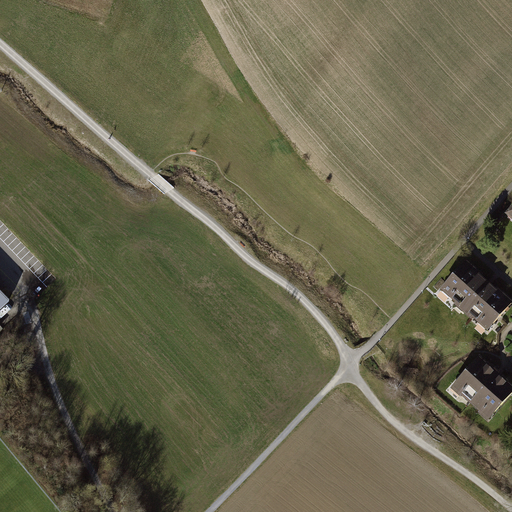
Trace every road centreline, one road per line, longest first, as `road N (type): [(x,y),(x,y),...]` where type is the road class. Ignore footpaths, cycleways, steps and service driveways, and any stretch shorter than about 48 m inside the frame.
road 1 (track): [(0,41),(307,304),(337,338),(363,388),(413,435),(511,508)]
road 2 (track): [(511,187),(206,511)]
road 3 (track): [(27,282),(45,369),(112,511)]
